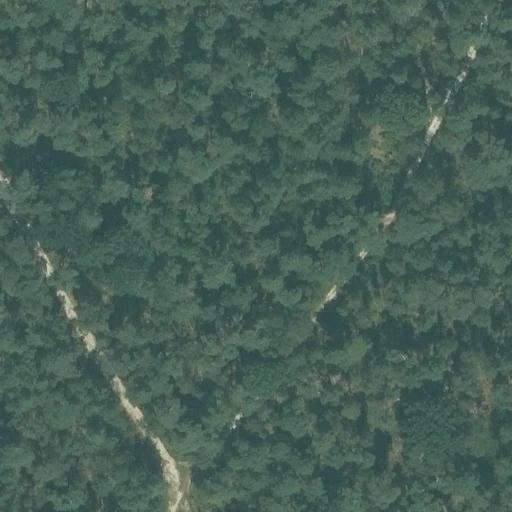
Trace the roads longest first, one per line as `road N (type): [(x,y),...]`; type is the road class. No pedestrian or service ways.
road 1 (track): [(497,0),(398,198),(174,490),(188,511)]
road 2 (track): [(0,179),(161,460),(174,490),(168,511)]
